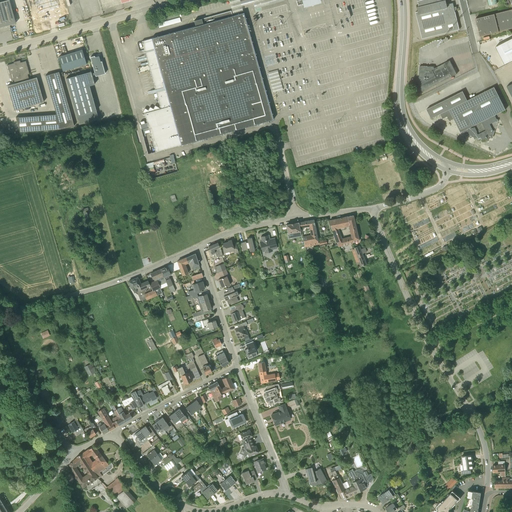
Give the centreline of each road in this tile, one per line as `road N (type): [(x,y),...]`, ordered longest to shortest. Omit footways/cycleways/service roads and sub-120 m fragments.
road 1 (residential): [(283,494),(212,511),(187,508),(163,493),(112,433)]
road 2 (unclassified): [(0,52),(187,0)]
road 3 (tertiary): [(450,167),(421,148),(401,114),(403,0)]
road 4 (residential): [(487,492),(478,425),(421,326)]
road 5 (residential): [(197,246),(262,223),(372,208)]
road 6 (unclassified): [(3,315),(2,332),(29,398),(74,453)]
road 7 (residential): [(237,365),(112,433)]
road 8 (residential): [(283,494),(237,365)]
road 9 (unclassified): [(421,326),(372,208)]
road 10 (residential): [(237,365),(197,246)]
road 11 (unclassified): [(3,315),(121,280)]
